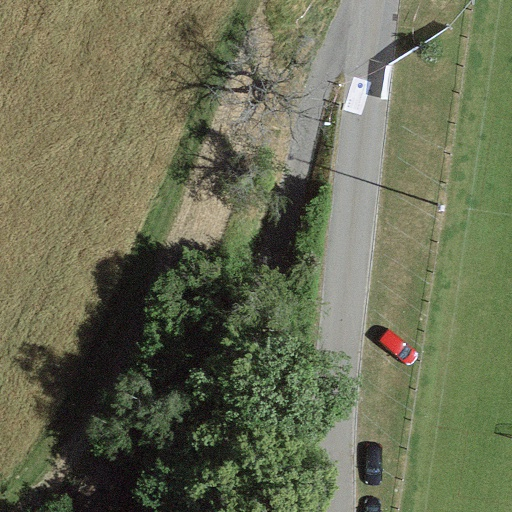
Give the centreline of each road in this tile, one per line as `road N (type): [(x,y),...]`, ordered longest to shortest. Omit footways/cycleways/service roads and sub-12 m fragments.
road 1 (residential): [(366,25),(319,81),(219,456),(195,511)]
road 2 (residential): [(366,25),(339,511)]
